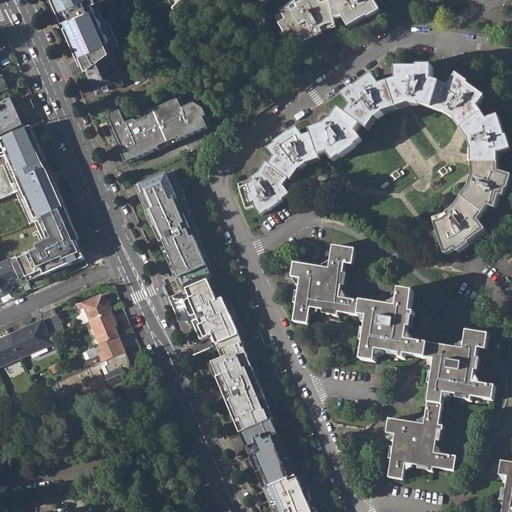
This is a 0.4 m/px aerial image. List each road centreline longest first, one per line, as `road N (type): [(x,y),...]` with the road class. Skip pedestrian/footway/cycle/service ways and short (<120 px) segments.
road 1 (primary): [(14,0),(130,260)]
road 2 (primary): [(130,260),(239,511)]
road 3 (residential): [(294,109),(220,175),(247,254)]
road 4 (residential): [(355,508),(378,500),(457,509),(495,440)]
road 5 (residential): [(445,42),(390,41),(294,109)]
road 6 (residential): [(247,254),(305,390)]
road 7 (residential): [(130,260),(0,317)]
road 8 (residential): [(305,390),(355,508)]
